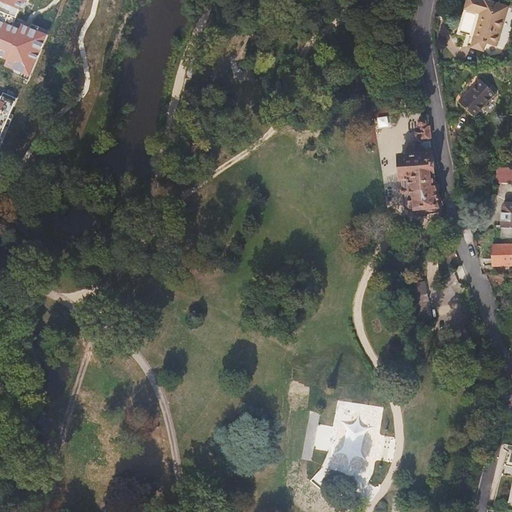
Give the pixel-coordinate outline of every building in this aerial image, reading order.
[(0,0),(0,19),(13,24),(22,4),(27,6),(29,0),(0,0)] [(458,34),(470,37),(468,45),(484,50),(486,42),(496,45),(507,7),(482,0),(468,0),(464,15),(458,34)] [(21,23),(19,27),(13,24),(0,19),(0,139),(16,100),(4,94),(1,101),(0,100),(0,57),(7,60),(4,66),(30,77),(48,34),(28,26),(21,23)] [(474,117),(496,94),(481,80),(459,103),(467,110),(474,117)] [(405,204),(413,204),(413,209),(416,208),(416,212),(418,214),(424,214),(426,211),(443,210),(434,188),(433,173),(432,154),(423,155),(423,150),(431,149),(428,116),(426,120),(422,120),(421,122),(421,124),(422,124),(419,127),(420,139),(423,142),(424,142),(424,143),(421,147),(411,147),(409,150),(409,156),(401,157),(405,204)] [(511,237),(511,228),(502,228),(501,237),(511,237)] [(511,265),(511,244),(492,245),(493,256),(493,266),(511,265)] [(433,323),(425,281),(411,284),(420,326),(433,323)] [(304,458),(313,459),(316,417),(307,416),(304,458)] [(321,470),(312,477),(321,491),(330,484),(321,470)]
